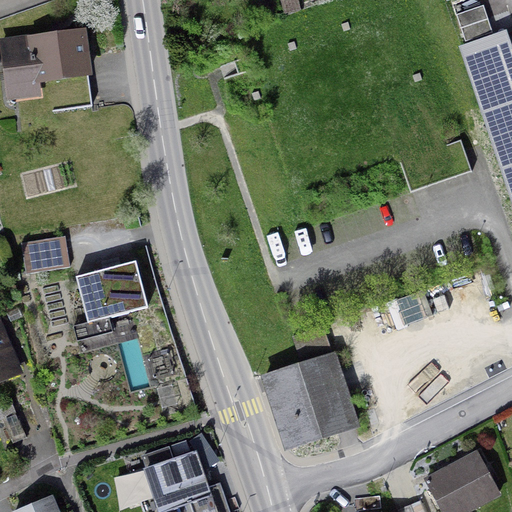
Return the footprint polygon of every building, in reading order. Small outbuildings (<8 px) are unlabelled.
[(511,45),(507,29),(459,45),(511,201),(511,45)] [(91,111),(81,36),(5,46),(11,87),(48,82),(53,116),(91,111)] [(65,238),(23,244),(27,273),(69,267),(65,238)] [(146,311),(135,268),(80,282),(91,324),(146,311)] [(0,381),(16,374),(0,337),(0,381)] [(350,441),(331,367),(268,385),(289,459),(350,441)] [(3,422),(14,446),(41,434),(31,410),(3,422)] [(166,511),(206,500),(191,451),(147,465),(162,511),(166,511)] [(466,511),(497,496),(477,456),(426,482),(441,511),(466,511)] [(425,511),(420,500),(398,510),(399,511),(425,511)] [(55,511),(51,501),(24,511),(55,511)]
